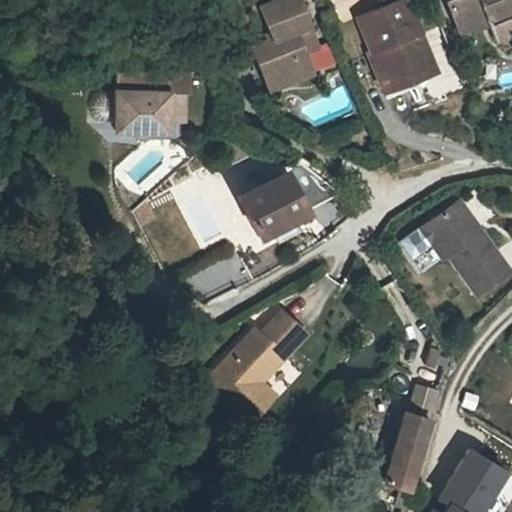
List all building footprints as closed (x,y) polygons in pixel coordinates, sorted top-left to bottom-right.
[(241,49),(253,80),(268,75),(274,90),(303,78),(295,56),(309,51),(288,0),(285,0),(253,13),(264,41),(241,49)] [(376,95),(402,85),(397,70),(423,60),(401,0),(352,19),(364,51),(361,52),(376,95)] [(496,54),(511,47),(511,25),(501,0),(485,0),(481,2),(479,0),(445,0),(452,14),(447,16),(456,39),(485,27),(490,41),(496,54)] [(485,27),(456,39),(462,53),(490,41),(485,27)] [(397,70),(402,85),(428,75),(423,60),(397,70)] [(268,75),(253,80),(259,95),(274,90),(268,75)] [(157,100),(104,101),(104,140),(157,140),(157,128),(157,103),(157,100)] [(172,103),(157,103),(157,128),(172,128),(172,103)] [(284,187),(235,214),(256,255),(307,227),(284,187)] [(455,210),(449,215),(468,240),(474,236),(455,210)] [(504,277),(474,236),(468,240),(449,215),(447,213),(415,237),(437,267),(443,262),(471,301),(504,277)] [(230,243),(181,274),(199,303),(248,272),(230,243)] [(272,360),(278,366),(300,342),(276,319),(255,341),(249,336),(201,387),(244,428),(268,404),(254,390),(248,385),(272,360)] [(254,390),(278,366),(272,360),(248,385),(254,390)] [(408,403),(436,411),(443,388),(415,380),(408,403)] [(399,423),(382,494),(406,500),(423,428),(413,426),(399,423)] [(468,441),(439,495),(448,499),(440,511),(485,511),(511,465),(468,441)]
